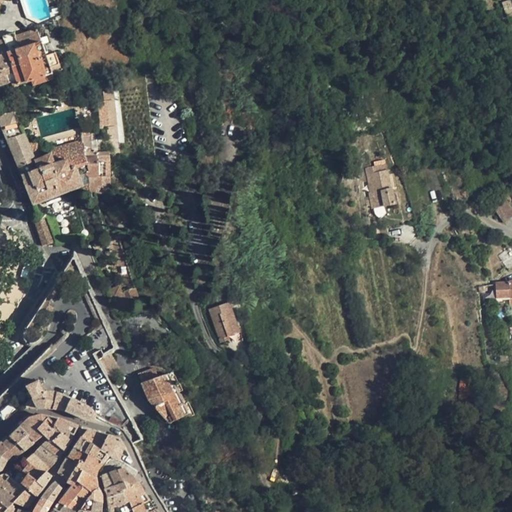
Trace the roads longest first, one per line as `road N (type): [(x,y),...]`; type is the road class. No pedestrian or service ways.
road 1 (residential): [(0,389),(48,338),(63,303),(76,303),(83,316),(78,335),(0,408)]
road 2 (residential): [(163,511),(124,434),(31,410),(4,432)]
road 3 (residential): [(22,208),(45,270),(0,348)]
road 4 (residential): [(426,255),(467,204),(511,231)]
